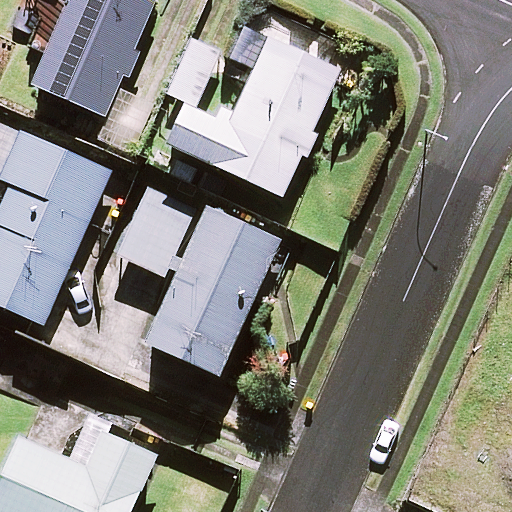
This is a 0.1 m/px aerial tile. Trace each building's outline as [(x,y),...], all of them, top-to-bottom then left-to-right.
[(72,0),(33,84),(108,119),(98,141),(137,159),(159,110),(120,92),(162,0),(72,0)] [(275,32),(233,129),(189,110),(172,149),(285,199),(345,64),(275,32)] [(220,58),(193,46),(170,96),(197,109),(220,58)] [(111,174),(23,136),(4,182),(15,187),(0,222),(0,308),(46,328),(111,174)] [(176,259),(196,210),(150,191),(122,260),(168,279),(170,275),(180,279),(150,348),(222,379),(281,243),(209,212),(187,264),(176,259)] [(134,511),(158,458),(106,436),(90,471),(23,441),(0,492),(0,511),(134,511)]
